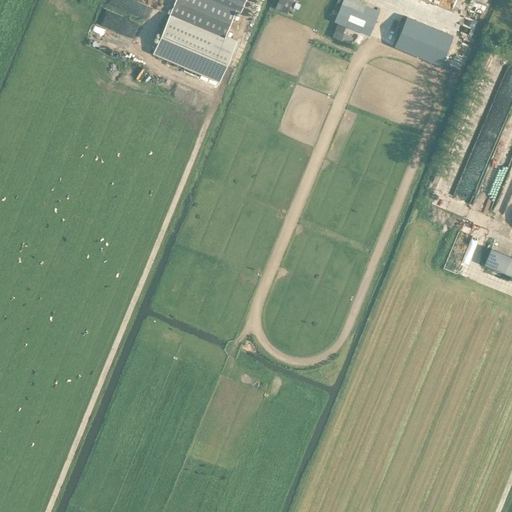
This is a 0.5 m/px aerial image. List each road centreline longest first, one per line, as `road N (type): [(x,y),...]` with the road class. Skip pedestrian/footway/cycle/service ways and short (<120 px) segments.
road 1 (track): [(48,511),(252,0)]
road 2 (unknown): [(167,0),(141,52),(219,91)]
